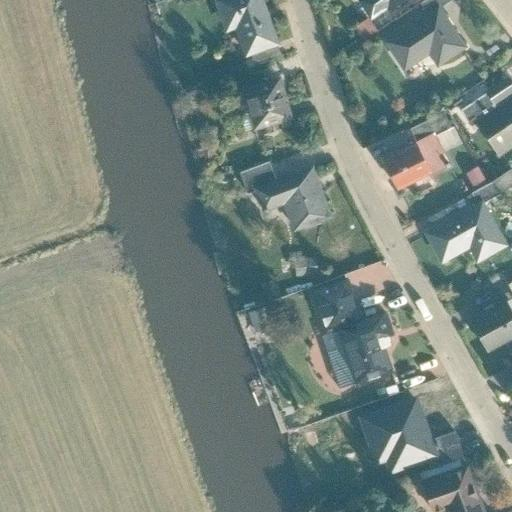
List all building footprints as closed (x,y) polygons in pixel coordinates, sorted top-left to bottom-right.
[(265,0),(216,0),(227,31),(237,27),(246,54),(280,42),(265,0)] [(360,0),(371,17),(388,7),(389,9),(403,0),(360,0)] [(439,6),(385,42),(404,70),(429,53),(437,66),(466,47),(439,6)] [(283,74),(244,86),(256,129),(296,118),(283,74)] [(511,99),(478,122),(500,156),(511,148),(511,99)] [(416,144),(431,177),(450,169),(435,136),(416,144)] [(416,144),(383,158),(397,192),(431,177),(416,144)] [(255,188),(276,180),(270,162),(239,173),(245,191),(255,188)] [(276,180),(255,188),(264,212),(284,205),(294,232),(333,219),(315,167),(276,180)] [(511,170),(496,178),(502,189),(511,183),(511,170)] [(482,201),(425,232),(441,263),(469,248),(477,262),(507,246),(482,201)] [(338,327),(360,320),(348,279),(313,289),(326,330),(338,327)] [(511,310),(508,302),(471,321),(487,353),(511,339),(511,310)] [(360,320),(338,327),(355,385),(392,373),(382,339),(393,336),(386,312),(360,320)] [(436,393),(399,404),(416,456),(452,444),(436,393)] [(486,511),(470,463),(423,479),(433,511),(436,511),(450,507),(452,511),(486,511)]
